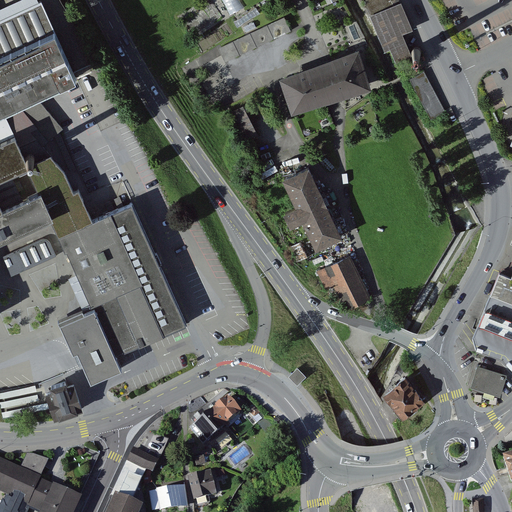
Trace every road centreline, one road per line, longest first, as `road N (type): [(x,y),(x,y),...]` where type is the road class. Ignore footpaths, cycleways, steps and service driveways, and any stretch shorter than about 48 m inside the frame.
road 1 (tertiary): [(415,0),(480,129),(500,200),(491,253),(433,362)]
road 2 (primary): [(297,299),(361,395),(416,511)]
road 3 (primary): [(96,0),(223,197)]
road 4 (tertiary): [(223,197),(264,305),(248,374)]
road 5 (tertiary): [(433,362),(392,334),(297,299)]
road 6 (tertiary): [(248,374),(219,374),(116,421)]
road 7 (tertiary): [(335,463),(281,393),(248,374)]
road 8 (primary): [(223,197),(297,299)]
